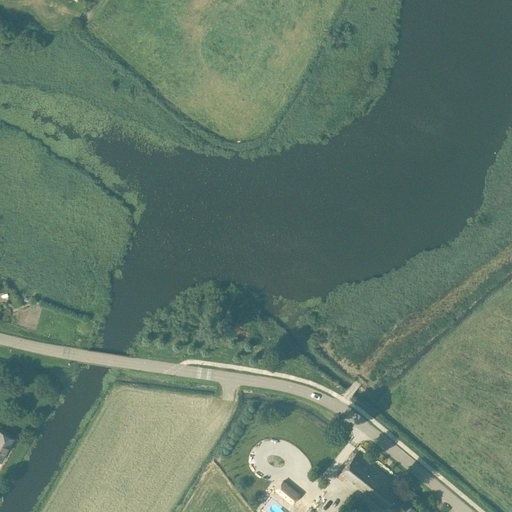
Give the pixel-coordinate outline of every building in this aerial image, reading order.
[(0,459),(12,439),(0,431),(0,459)] [(398,511),(400,511),(411,498),(399,488),(401,487),(357,451),(341,471),(385,506),(388,503),(398,511)] [(283,481),(276,490),(292,503),(299,494),(283,481)] [(303,497),(292,511),(304,511),(311,503),(303,497)] [(318,499),(312,508),(317,511),(324,503),(318,499)]
